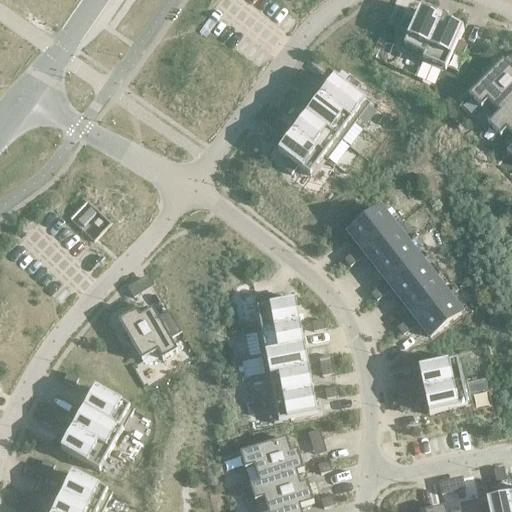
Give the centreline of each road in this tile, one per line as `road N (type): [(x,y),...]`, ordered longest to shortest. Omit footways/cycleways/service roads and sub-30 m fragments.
road 1 (residential): [(192,190),(322,287),(351,325),(372,401),(364,478)]
road 2 (tertiary): [(192,190),(66,324),(19,393),(0,445)]
road 3 (residential): [(344,0),(312,27),(192,190)]
road 4 (residential): [(364,478),(511,449)]
